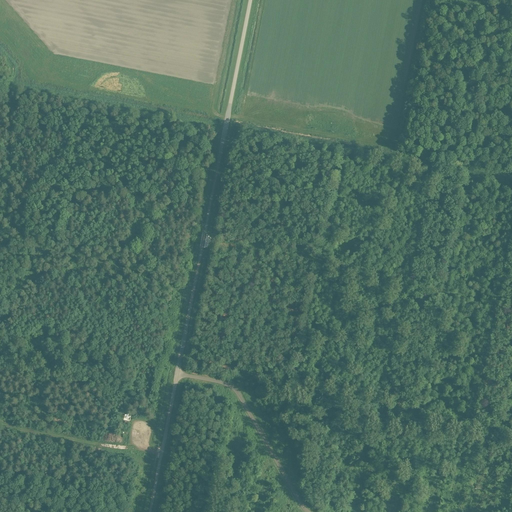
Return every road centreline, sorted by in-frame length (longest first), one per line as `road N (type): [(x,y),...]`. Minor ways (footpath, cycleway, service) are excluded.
road 1 (unclassified): [(149,511),(250,0)]
road 2 (track): [(202,241),(333,260),(511,310)]
road 3 (track): [(511,182),(337,148)]
